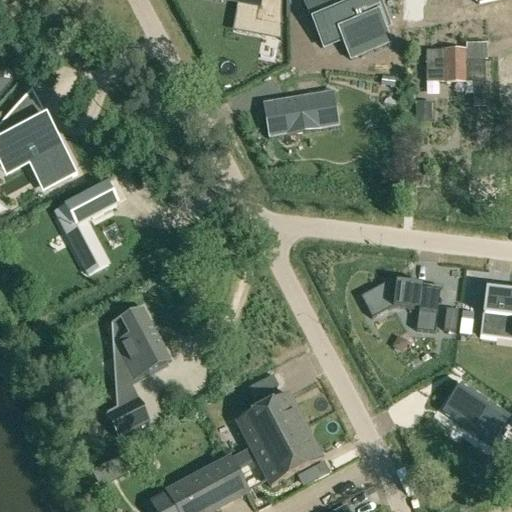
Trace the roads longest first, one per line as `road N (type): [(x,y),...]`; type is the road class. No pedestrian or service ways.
road 1 (residential): [(402,511),(263,235)]
road 2 (residential): [(263,235),(139,0)]
road 3 (residential): [(511,251),(306,227),(263,235)]
